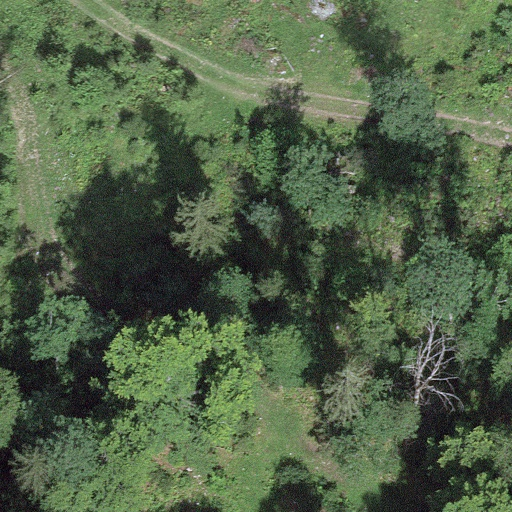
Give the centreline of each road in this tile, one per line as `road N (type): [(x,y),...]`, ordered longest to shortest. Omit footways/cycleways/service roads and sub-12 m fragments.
road 1 (track): [(0,73),(24,111),(23,211),(47,257),(316,433),(356,484),(405,511)]
road 2 (track): [(511,135),(345,106),(173,56),(98,0)]
